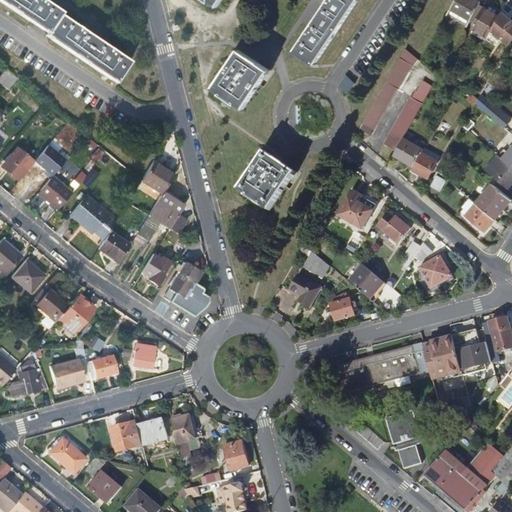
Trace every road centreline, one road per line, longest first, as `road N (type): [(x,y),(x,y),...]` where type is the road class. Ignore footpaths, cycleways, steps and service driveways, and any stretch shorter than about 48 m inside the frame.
road 1 (residential): [(237,323),(151,0)]
road 2 (residential): [(206,349),(81,271),(0,202)]
road 3 (residential): [(289,354),(511,295)]
road 4 (residential): [(0,431),(204,376)]
road 5 (residential): [(496,271),(335,135)]
road 6 (residential): [(433,511),(285,388)]
road 7 (residential): [(319,86),(292,93),(284,127),(301,144),(335,135)]
